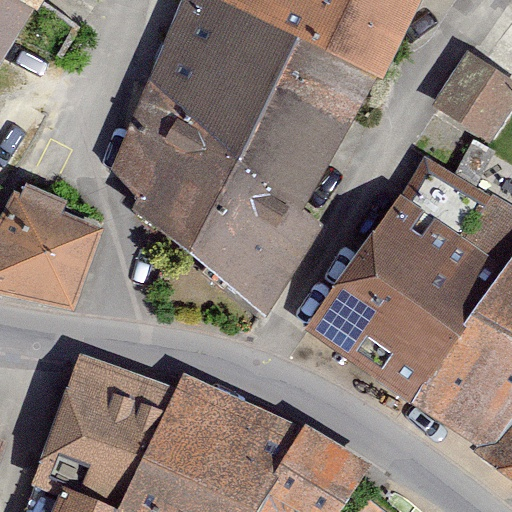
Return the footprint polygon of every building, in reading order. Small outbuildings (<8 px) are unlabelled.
[(0,0),(0,74),(42,10),(28,0),(0,0)] [(69,0),(28,0),(42,10),(58,15),(69,0)] [(245,140),(297,30),(235,0),(187,0),(150,77),(245,140)] [(425,0),(235,0),(297,30),(385,72),(401,78),(433,4),(425,0)] [(385,72),(297,30),(245,140),(310,202),(385,72)] [(511,73),(469,48),(434,105),(488,137),(511,96),(511,73)] [(324,225),(310,202),(245,140),(150,77),(119,165),(155,202),(148,228),(269,313),(324,225)] [(432,409),(511,277),(511,205),(431,158),(317,322),(432,409)] [(114,228),(20,183),(0,228),(0,290),(82,310),(114,228)] [(511,277),(432,409),(511,465),(511,277)] [(140,510),(179,404),(82,371),(46,486),(66,495),(140,510)] [(184,386),(179,404),(140,510),(138,511),(279,511),(284,504),(298,511),(356,511),(378,481),(313,440),(301,458),(184,386)] [(0,482),(17,440),(0,430),(0,482)] [(138,511),(140,510),(66,495),(58,511),(138,511)]
